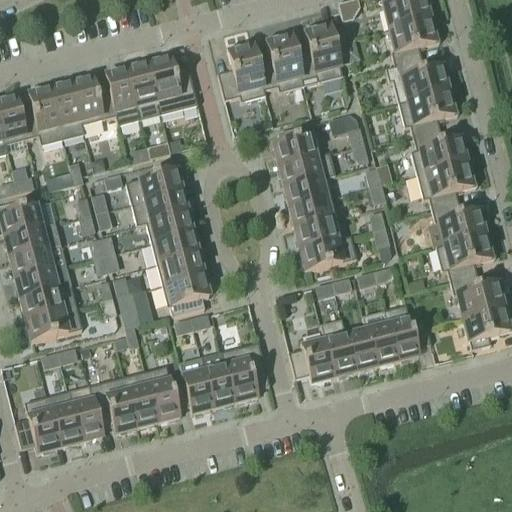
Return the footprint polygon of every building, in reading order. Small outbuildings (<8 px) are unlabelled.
[(425,0),(423,0),(401,6),(399,0),(390,0),(380,3),(388,35),(432,24),(427,2),(426,1),(425,0)] [(359,1),(339,6),(344,25),(364,20),(359,1)] [(326,11),(330,31),(344,28),(340,8),(326,11)] [(438,46),(438,45),(432,24),(388,35),(394,58),(390,59),(393,72),(419,65),(416,53),(436,48),(437,48),(438,47),(438,46)] [(302,36),(307,56),(294,60),(293,60),(300,87),(301,87),(314,83),(316,88),(341,82),(335,61),(329,35),(327,27),(305,33),(303,34),(303,35),(302,36)] [(343,32),(329,35),(335,61),(349,58),(343,32)] [(264,46),(269,66),(256,69),(255,70),(262,96),(263,96),(276,93),(277,98),(302,92),(301,87),(300,87),(293,60),(294,60),(288,37),(266,43),(265,43),(264,44),(264,45),(264,46)] [(225,55),(226,56),(231,76),(216,80),(223,107),(238,103),(239,108),(264,102),(263,96),(262,96),(255,70),(256,69),(250,47),(227,53),(226,54),(226,55),(225,55)] [(146,70),(159,121),(196,111),(185,69),(171,72),(169,65),(146,70)] [(397,110),(451,96),(445,74),(445,73),(444,72),(443,72),(442,72),(423,77),(419,65),(393,72),(384,74),(387,87),(391,86),(397,110)] [(138,126),(158,121),(159,121),(146,70),(125,76),(138,126)] [(138,126),(125,76),(103,81),(105,89),(106,89),(115,122),(114,122),(116,132),(138,126)] [(80,131),(81,131),(114,122),(115,122),(106,89),(105,89),(93,92),(91,84),(69,90),(80,131)] [(80,131),(69,90),(48,95),(61,146),(83,140),(81,131),(80,131)] [(15,113),(17,118),(24,146),(37,142),(39,151),(61,146),(48,95),(26,101),(28,109),(16,112),(15,113)] [(457,118),(457,117),(451,96),(397,110),(403,134),(409,132),(412,144),(438,137),(435,125),(455,120),(456,120),(456,119),(457,119),(457,118)] [(24,146),(17,118),(15,113),(16,112),(14,104),(0,107),(0,138),(3,151),(4,151),(24,146)] [(318,161),(313,140),(310,130),(276,139),(279,149),(272,151),(277,172),(319,162),(318,161)] [(351,153),(361,151),(358,137),(348,140),(351,153)] [(462,144),(461,144),(441,149),(438,137),(412,144),(415,156),(409,158),(415,182),(470,168),(464,146),(464,145),(463,145),(463,144),(462,144)] [(145,154),(148,164),(161,161),(159,151),(145,154)] [(361,151),(351,153),(355,167),(365,165),(361,151)] [(148,164),(145,154),(132,158),(134,168),(148,164)] [(283,193),(306,187),(324,183),(324,184),(333,181),(328,159),(318,161),(319,162),(277,172),(283,193)] [(475,190),(475,189),(470,168),(415,182),(422,206),(427,204),(430,216),(457,209),(454,198),(473,192),(475,192),(475,191),(475,190)] [(73,191),(80,189),(81,189),(77,171),(68,173),(73,191)] [(130,210),(180,197),(174,175),(124,188),(130,210)] [(369,194),(379,191),(375,177),(365,180),(369,194)] [(288,214),(311,208),(329,204),(324,184),(324,183),(306,187),(283,193),(288,214)] [(13,188),(15,198),(29,195),(26,185),(13,188)] [(15,198),(13,188),(0,191),(0,194),(2,202),(15,198)] [(379,191),(369,194),(372,207),(382,205),(379,191)] [(180,197),(130,210),(135,232),(144,230),(144,229),(185,218),(180,197)] [(95,219),(105,217),(102,203),(92,206),(95,219)] [(311,208),(288,214),(293,235),(335,225),(329,204),(311,208)] [(78,224),(88,221),(85,207),(75,210),(78,224)] [(481,216),(479,216),(460,221),(457,209),(430,216),(433,230),(437,229),(443,251),(488,240),(483,218),(482,217),(481,216)] [(44,232),(39,210),(0,220),(0,230),(3,243),(44,232)] [(105,217),(95,219),(99,233),(109,230),(105,217)] [(150,250),(191,239),(185,218),(144,229),(144,230),(150,250)] [(88,221),(78,224),(81,237),(92,235),(88,221)] [(373,237),(383,235),(379,221),(369,224),(373,237)] [(335,225),(293,235),(299,256),(340,246),(340,245),(335,225)] [(44,232),(3,243),(8,264),(50,253),(50,254),(59,251),(53,229),(44,232)] [(383,235),(373,237),(376,251),(386,248),(383,235)] [(155,271),(196,260),(191,239),(150,250),(155,271)] [(494,262),(494,261),(488,240),(443,251),(434,253),(440,278),(445,276),(448,288),(475,281),(472,270),(492,264),(493,264),(494,263),(494,262)] [(349,243),(340,245),(340,246),(299,256),(304,278),(355,265),(349,243)] [(99,248),(102,262),(116,258),(112,245),(99,248)] [(102,262),(99,248),(85,252),(89,265),(102,262)] [(55,274),(50,254),(50,253),(8,264),(14,285),(55,274)] [(102,262),(106,275),(119,272),(116,258),(102,262)] [(196,260),(155,271),(160,292),(202,281),(196,260)] [(102,262),(89,265),(92,279),(106,275),(102,262)] [(55,274),(14,285),(19,306),(60,295),(60,294),(55,274)] [(372,279),(375,289),(389,285),(386,275),(372,279)] [(375,289),(372,279),(359,282),(362,292),(375,289)] [(203,314),(200,305),(207,303),(202,281),(160,292),(166,313),(168,313),(171,323),(203,314)] [(499,288),(498,288),(478,293),(475,281),(448,288),(452,302),(456,301),(462,323),(507,312),(501,290),(501,289),(500,288),(499,288)] [(115,301),(127,298),(123,283),(111,286),(115,301)] [(330,289),(333,299),(347,296),(344,286),(330,289)] [(333,299),(330,289),(317,293),(320,303),(333,299)] [(99,307),(110,305),(106,291),(96,294),(99,307)] [(25,327),(75,314),(69,292),(60,294),(60,295),(19,306),(25,327)] [(115,301),(123,335),(125,334),(132,333),(140,331),(132,297),(127,298),(115,301)] [(110,305),(99,307),(103,321),(113,318),(110,305)] [(385,326),(395,367),(417,362),(415,354),(408,328),(404,311),(381,317),(384,326),(385,326)] [(511,331),(507,312),(462,323),(470,356),(489,351),(487,343),(511,336),(511,335),(511,331)] [(75,314),(25,327),(30,348),(80,335),(75,314)] [(189,325),(192,336),(205,332),(203,322),(189,325)] [(422,324),(408,328),(415,354),(428,351),(429,350),(422,324)] [(192,336),(189,325),(176,329),(178,339),(192,336)] [(364,331),(374,373),(395,367),(385,326),(384,326),(364,331)] [(374,373),(364,331),(343,337),(353,378),(374,373)] [(132,333),(125,334),(123,335),(128,353),(136,350),(132,333)] [(343,337),(322,342),(332,383),(353,378),(343,337)] [(287,359),(296,393),(332,383),(322,342),(299,348),(301,355),(287,359)] [(220,358),(233,409),(256,403),(254,395),(268,391),(257,349),(220,358)] [(57,359),(59,370),(73,366),(70,356),(57,359)] [(220,358),(199,364),(201,373),(212,414),(233,409),(220,358)] [(59,370),(57,359),(43,363),(46,373),(59,370)] [(143,378),(156,429),(178,423),(176,415),(188,412),(189,412),(182,386),(181,386),(169,389),(165,372),(143,378)] [(212,414),(201,373),(179,378),(181,386),(182,386),(189,412),(188,412),(190,420),(212,414)] [(122,383),(135,434),(156,429),(143,378),(122,383)] [(135,434),(122,383),(87,392),(98,435),(99,435),(111,432),(114,439),(135,434)] [(98,435),(87,392),(66,398),(79,448),(101,442),(99,435),(98,435)] [(45,403),(58,453),(79,448),(66,398),(45,403)] [(58,453),(45,403),(23,409),(27,425),(13,429),(20,455),(34,452),(36,459),(58,453)]
